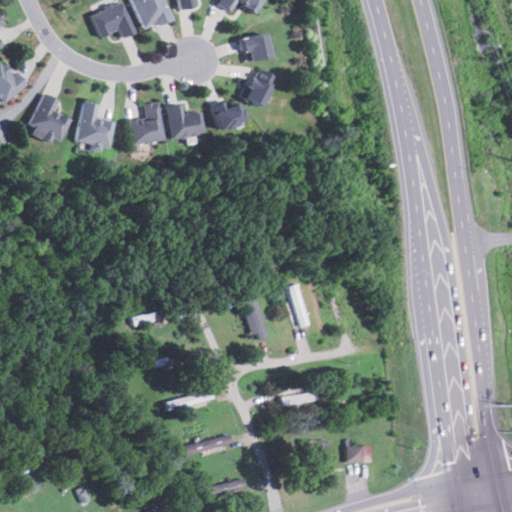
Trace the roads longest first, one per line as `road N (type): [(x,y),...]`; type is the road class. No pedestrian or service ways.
road 1 (trunk): [(459,240),(413,0)]
road 2 (trunk): [(430,293),(459,496)]
road 3 (residential): [(196,57),(140,74),(93,71),(59,50),(27,0)]
road 4 (trunk): [(486,412),(459,240)]
road 5 (trunk): [(399,124),(430,293)]
road 6 (trunk): [(369,0),(399,124)]
